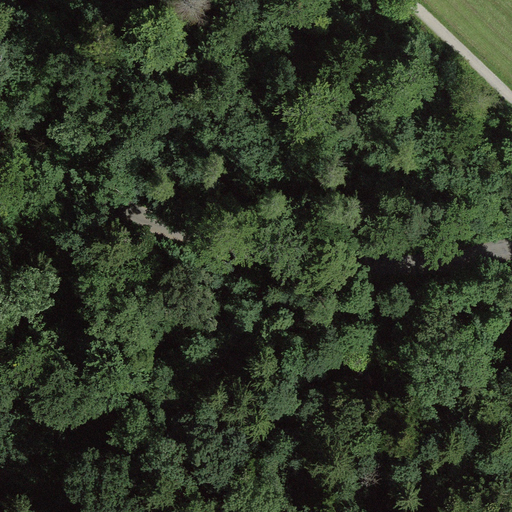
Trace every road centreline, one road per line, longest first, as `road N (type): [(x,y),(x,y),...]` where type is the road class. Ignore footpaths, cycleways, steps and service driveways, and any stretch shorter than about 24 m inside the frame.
road 1 (unclassified): [(0,134),(71,181),(141,213),(275,244),(380,256),(511,247)]
road 2 (track): [(402,0),(511,110)]
